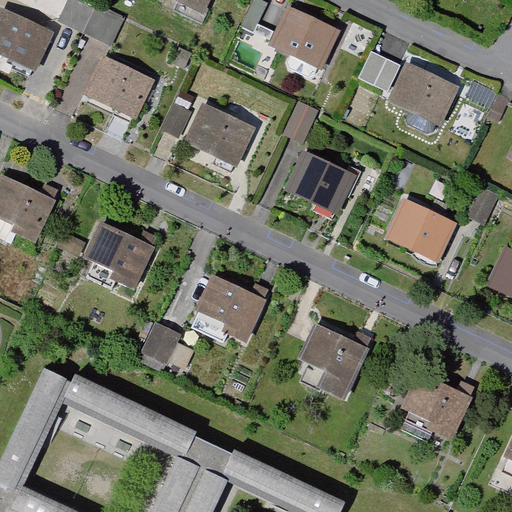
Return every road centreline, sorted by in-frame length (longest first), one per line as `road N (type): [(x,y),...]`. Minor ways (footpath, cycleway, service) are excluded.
road 1 (residential): [(0,113),(511,358)]
road 2 (residential): [(511,62),(491,65),(352,0)]
